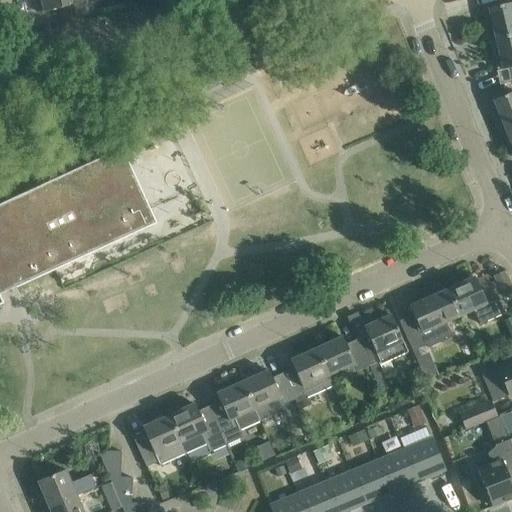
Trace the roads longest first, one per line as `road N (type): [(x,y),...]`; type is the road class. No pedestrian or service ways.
road 1 (residential): [(0,453),(505,224)]
road 2 (tertiary): [(0,60),(303,0)]
road 3 (residential): [(505,224),(413,0)]
